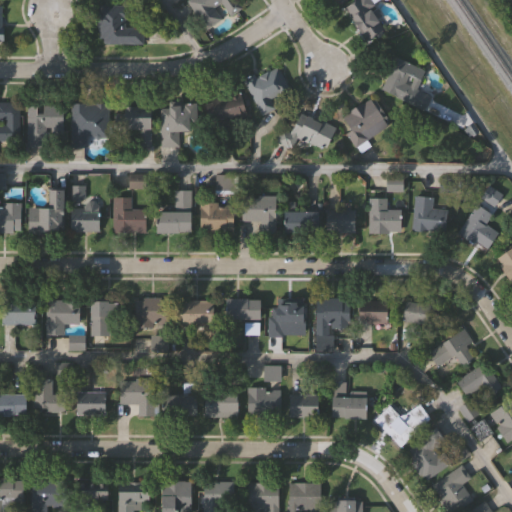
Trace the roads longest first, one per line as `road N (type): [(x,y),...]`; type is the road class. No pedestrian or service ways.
road 1 (residential): [(511,346),(468,287),(422,268),(0,266)]
road 2 (residential): [(409,511),(377,469),(346,453),(0,449)]
road 3 (residential): [(286,10),(187,66),(0,70)]
